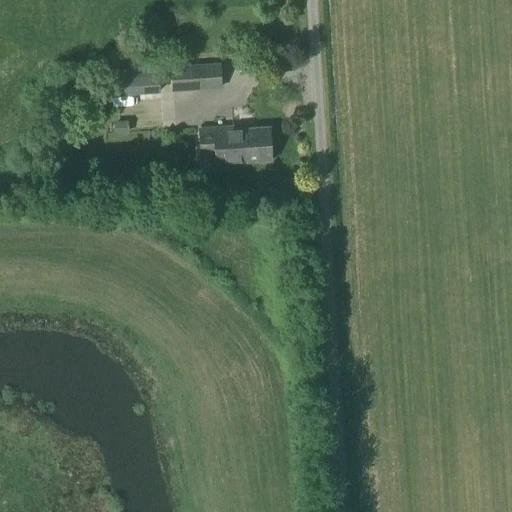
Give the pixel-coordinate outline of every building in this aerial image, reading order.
[(222,90),(220,64),(169,67),(171,93),(222,90)] [(127,120),(113,122),(114,135),(128,134),(127,120)] [(243,130),(243,126),(198,129),(200,158),(215,157),(215,169),(245,167),(245,164),(271,162),(268,128),(243,130)] [(169,172),(151,173),(152,195),(171,193),(169,172)] [(85,187),(85,176),(56,176),(56,177),(56,183),(56,187),(85,187)]
